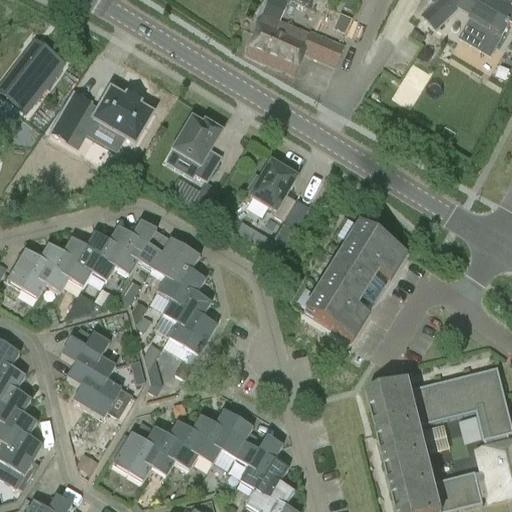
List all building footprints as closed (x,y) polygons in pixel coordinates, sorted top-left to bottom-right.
[(272,0),(266,0),(260,18),(278,25),(286,6),(272,0)] [(344,10),(353,15),(358,5),(348,0),(344,10)] [(511,30),(511,0),(504,0),(502,4),(495,0),(442,0),(431,11),(445,25),(465,5),(477,12),(465,32),(496,50),(509,28),(511,30)] [(334,69),(341,51),(308,37),(307,39),(259,19),(243,58),(291,78),(301,55),(334,69)] [(413,32),(410,38),(415,41),(419,35),(413,32)] [(481,53),(474,63),(488,72),(495,61),(481,53)] [(0,91),(0,98),(22,116),(61,66),(49,56),(40,68),(26,57),(0,91)] [(83,105),(69,130),(79,136),(88,120),(95,124),(94,126),(136,149),(153,120),(139,112),(141,108),(127,100),(125,104),(111,96),(98,119),(91,115),(93,111),(83,105)] [(205,163),(219,139),(202,129),(200,132),(189,126),(171,158),(197,173),(193,181),(207,189),(218,170),(205,163)] [(295,183),(269,169),(260,184),(255,181),(247,195),(253,198),(252,200),(276,214),(274,217),(286,224),(296,207),(285,201),(295,183)] [(191,208),(198,195),(177,183),(170,196),(191,208)] [(149,273),(167,243),(137,225),(129,239),(130,240),(120,256),(136,265),(149,273)] [(405,258),(358,228),(304,316),(351,345),(405,258)] [(106,245),(107,246),(98,262),(113,271),(127,280),(136,265),(120,256),(130,240),(129,239),(114,230),(106,245)] [(283,251),(255,235),(250,244),(278,260),(283,251)] [(83,251),(84,251),(74,268),(89,277),(104,286),(113,271),(98,262),(107,246),(106,245),(91,236),(83,251)] [(60,256),(62,257),(52,274),(66,283),(81,291),(89,277),(74,268),(84,251),(83,251),(69,242),(60,256)] [(163,281),(178,290),(187,275),(197,261),(180,251),(167,243),(149,273),(163,281)] [(38,262),(39,263),(29,280),(43,289),(57,297),(66,283),(52,274),(62,257),(60,256),(46,248),(38,262)] [(39,263),(38,262),(23,253),(5,285),(35,303),(43,289),(29,280),(39,263)] [(169,304),(185,314),(194,299),(203,284),(187,275),(178,290),(163,281),(154,296),(169,304)] [(175,328),(189,337),(199,320),(201,321),(209,307),(194,299),(185,314),(169,304),(160,319),(175,328)] [(128,308),(120,303),(115,312),(128,309),(128,308)] [(106,313),(93,306),(88,315),(86,320),(106,315),(106,313)] [(145,311),(137,306),(131,314),(134,327),(140,318),(145,311)] [(86,320),(88,315),(78,310),(76,315),(70,312),(63,326),(86,320)] [(143,333),(149,323),(140,318),(134,327),(143,333)] [(189,337),(175,328),(166,342),(196,360),(215,329),(201,321),(199,320),(189,337)] [(56,321),(45,324),(47,331),(58,328),(56,321)] [(78,332),(71,344),(68,342),(59,358),(74,367),(75,366),(91,376),(99,361),(108,347),(92,337),(91,339),(78,332)] [(0,384),(8,371),(9,372),(18,358),(0,346),(0,384)] [(154,365),(160,355),(150,349),(142,361),(147,378),(154,365)] [(79,390),(80,389),(95,398),(105,384),(113,370),(99,361),(91,376),(75,366),(74,367),(65,381),(79,390)] [(154,365),(147,378),(150,388),(147,393),(156,398),(161,390),(154,365)] [(173,378),(183,384),(192,370),(182,365),(173,378)] [(0,407),(5,410),(14,395),(15,395),(23,381),(9,372),(8,371),(0,384),(0,407)] [(511,429),(511,426),(498,373),(410,395),(408,386),(396,389),(367,396),(371,411),(376,410),(401,511),(465,511),(483,508),(482,502),(489,500),(490,506),(511,500),(511,446),(510,447),(508,439),(511,438),(511,429)] [(135,389),(144,387),(142,376),(132,378),(135,389)] [(80,389),(79,390),(71,405),(101,423),(120,393),(105,384),(95,398),(80,389)] [(0,427),(10,433),(19,417),(21,418),(29,403),(15,395),(14,395),(5,410),(0,407),(0,427)] [(184,419),(181,407),(171,410),(174,421),(184,419)] [(233,462),(251,432),(221,414),(212,428),(213,429),(203,445),(220,455),(233,462)] [(0,447),(16,456),(25,440),(26,441),(35,426),(21,418),(19,417),(10,433),(0,427),(0,447)] [(190,434),(191,435),(181,451),(197,460),(211,469),(220,455),(203,445),(213,429),(212,428),(198,420),(190,434)] [(150,432),(140,426),(136,434),(145,440),(150,432)] [(167,441),(168,441),(158,457),(173,466),(188,475),(197,460),(181,451),(191,435),(190,434),(175,426),(167,441)] [(143,445),(145,446),(135,463),(150,472),(164,480),(173,466),(158,457),(168,441),(167,441),(152,431),(143,445)] [(281,450),(265,441),(257,455),(250,451),(256,441),(249,437),(252,433),(251,432),(233,462),(247,471),(262,480),(272,464),(273,465),(281,450)] [(145,446),(143,445),(129,437),(111,468),(142,486),(150,472),(135,463),(145,446)] [(32,464),(41,450),(26,441),(25,440),(16,456),(0,447),(0,479),(5,483),(10,482),(14,476),(29,484),(39,468),(32,464)] [(89,479),(97,467),(83,458),(75,470),(89,479)] [(252,494),(267,502),(277,487),(278,488),(286,473),(273,465),(272,464),(262,480),(247,471),(238,485),(252,494)] [(249,511),(281,511),(282,510),(283,511),(292,496),(278,488),(277,487),(267,502),(252,494),(244,508),(249,511)] [(68,511),(70,509),(54,499),(46,511),(68,511)]
